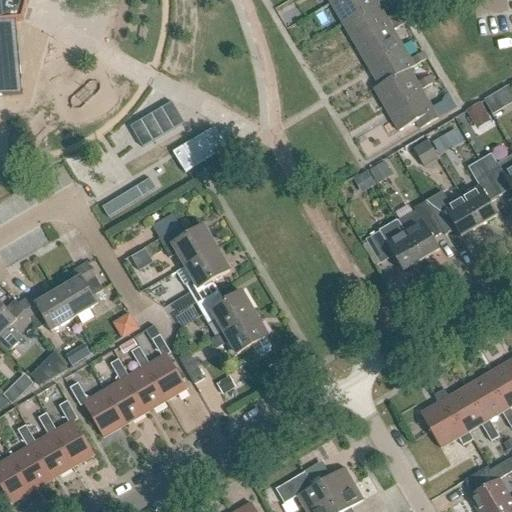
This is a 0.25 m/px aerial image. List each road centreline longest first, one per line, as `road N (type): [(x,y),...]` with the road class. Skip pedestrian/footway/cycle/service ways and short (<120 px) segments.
road 1 (residential): [(113,511),(348,378)]
road 2 (residential): [(139,315),(77,214),(58,206),(0,239)]
road 3 (residential): [(348,378),(511,284)]
road 4 (residential): [(424,511),(348,378)]
